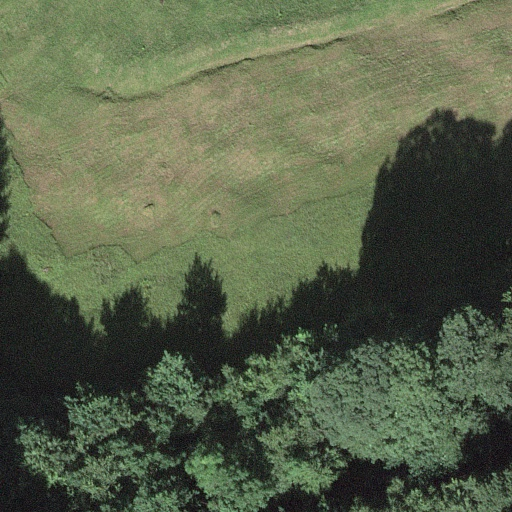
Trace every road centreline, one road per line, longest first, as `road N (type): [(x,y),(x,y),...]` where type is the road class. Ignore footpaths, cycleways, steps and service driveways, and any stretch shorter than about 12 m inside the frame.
road 1 (track): [(443,0),(250,43),(142,78),(86,79)]
road 2 (track): [(380,511),(511,483)]
